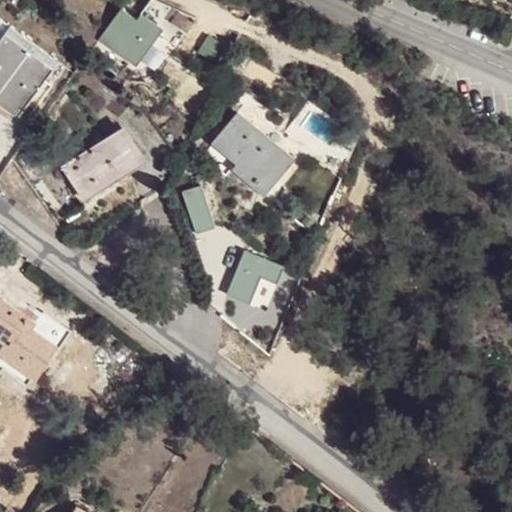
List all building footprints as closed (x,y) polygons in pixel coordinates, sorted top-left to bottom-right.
[(119,8),(95,41),(135,70),(156,37),(172,49),(195,16),(156,0),(147,0),(136,19),(119,8)] [(0,31),(0,101),(18,116),(34,95),(42,101),(56,85),(47,78),(60,62),(14,25),(6,36),(0,31)] [(263,145),(268,140),(253,126),(238,113),(211,142),(239,168),(236,173),(261,195),(287,166),(263,145)] [(116,131),(63,167),(85,199),(139,163),(116,131)] [(291,161),(268,140),(263,145),(287,166),(291,161)] [(0,345),(9,352),(6,357),(40,380),(61,348),(37,331),(30,326),(34,321),(0,298),(0,345)] [(40,325),(34,321),(30,326),(37,331),(40,325)] [(9,352),(0,345),(0,353),(6,357),(9,352)]
